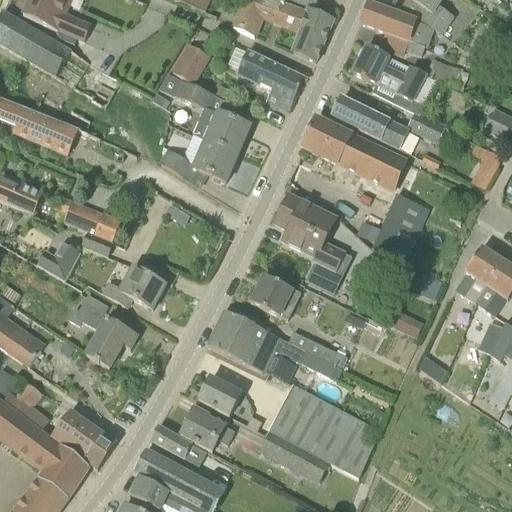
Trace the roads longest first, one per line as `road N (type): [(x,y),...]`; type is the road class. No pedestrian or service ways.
road 1 (tertiary): [(78,511),(136,434),(212,304),(322,78)]
road 2 (residential): [(322,78),(148,0)]
